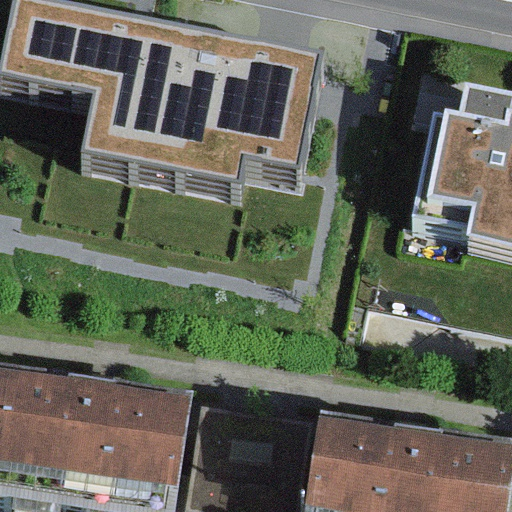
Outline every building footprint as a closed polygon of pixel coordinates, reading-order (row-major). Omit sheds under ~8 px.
[(0,104),(6,106),(25,7),(0,1),(0,104)] [(169,83),(155,160),(277,182),(296,75),(187,56),(182,85),(169,83)] [(511,90),(422,76),(392,239),(511,257),(511,90)] [(0,511),(171,511),(185,418),(0,392),(0,511)] [(412,455),(316,441),(305,511),(504,511),(511,469),(412,455)]
